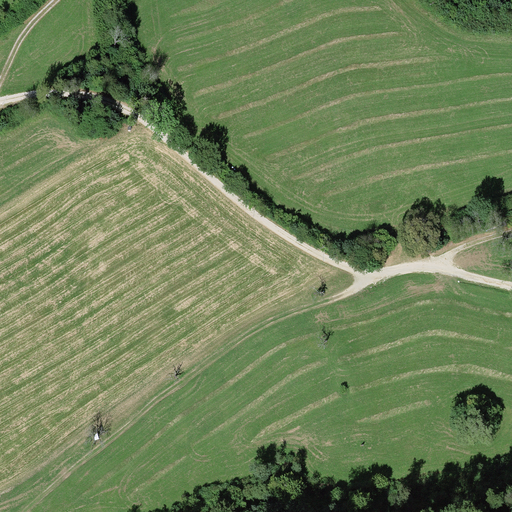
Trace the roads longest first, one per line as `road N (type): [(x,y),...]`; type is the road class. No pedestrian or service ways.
road 1 (track): [(511,283),(427,262),(367,274),(260,219),(119,106),(67,92),(0,101)]
road 2 (track): [(17,511),(157,394),(266,323),(352,290),(367,274)]
